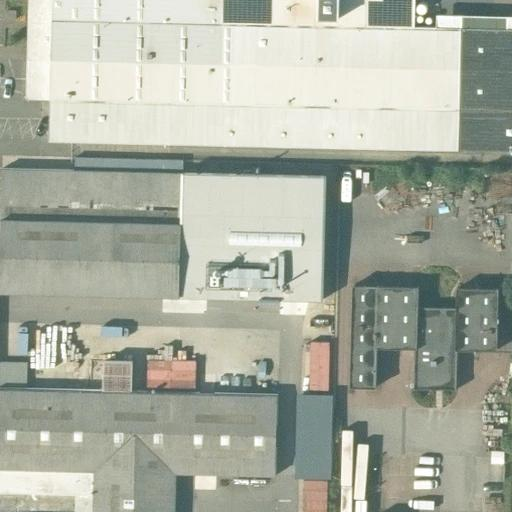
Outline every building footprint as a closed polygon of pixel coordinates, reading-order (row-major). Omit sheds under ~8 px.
[(29,0),(28,62),(52,63),(51,101),(125,103),(124,142),(459,150),(462,28),(415,27),(342,25),(342,0),(29,0)] [(511,28),(462,28),(459,150),(511,150),(511,28)] [(52,63),(28,62),(27,100),(51,101),(52,63)] [(125,103),(51,101),(50,140),(124,142),(125,103)] [(183,174),(2,169),(1,220),(182,224),(183,174)] [(182,224),(1,220),(0,262),(0,291),(180,296),(182,224)] [(379,286),(353,286),(351,387),(376,387),(377,347),(379,286)] [(418,287),(379,286),(377,347),(415,348),(417,348),(418,307),(418,287)] [(498,289),(457,288),(457,308),(455,349),(458,349),(496,350),(498,289)] [(457,308),(418,307),(417,348),(415,348),(414,389),(456,390),(458,349),(455,349),(457,308)] [(333,382),(333,340),(313,340),(312,382),(333,382)] [(151,358),(150,381),(199,382),(199,359),(151,358)] [(29,386),(30,360),(3,360),(2,385),(29,386)] [(133,362),(105,361),(104,389),(132,390),(133,362)] [(278,395),(0,387),(0,468),(95,471),(175,473),(276,475),(278,395)] [(333,396),(301,395),(299,475),(331,477),(333,396)] [(95,471),(0,468),(0,493),(94,496),(95,471)] [(174,511),(175,473),(95,471),(94,496),(93,511),(174,511)]
